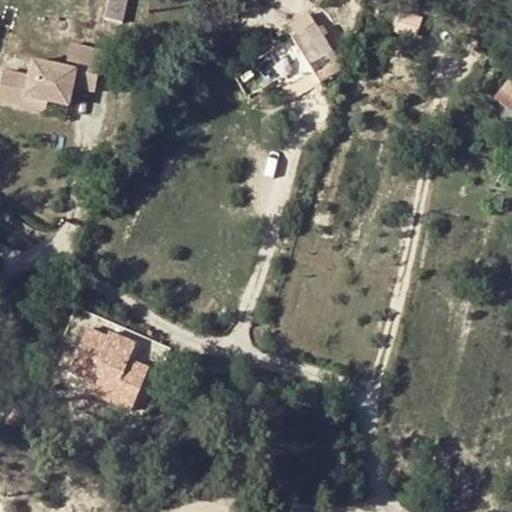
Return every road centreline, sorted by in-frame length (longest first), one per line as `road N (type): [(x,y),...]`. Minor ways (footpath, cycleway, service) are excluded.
road 1 (residential): [(397,511),(357,404),(342,386),(194,345),(57,255)]
road 2 (track): [(186,511),(253,500),(342,511)]
